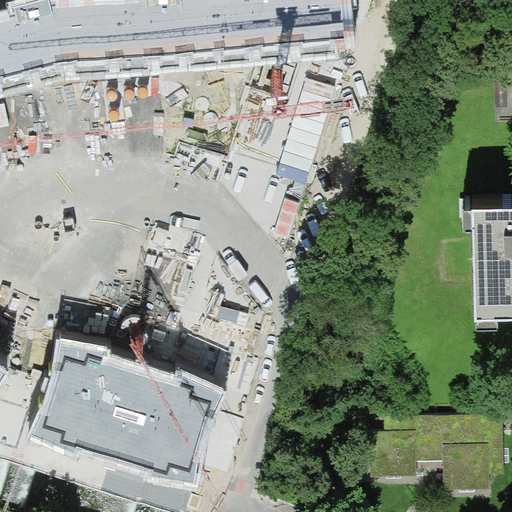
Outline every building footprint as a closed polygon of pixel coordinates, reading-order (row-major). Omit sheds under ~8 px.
[(7,10),(0,11),(0,83),(3,95),(65,79),(117,77),(109,0),(14,0),(5,2),(7,10)] [(109,0),(117,77),(225,67),(218,0),(109,0)] [(218,0),(225,67),(356,55),(350,0),(218,0)] [(511,201),(486,203),(491,313),(511,312),(511,201)] [(110,346),(56,341),(48,390),(29,438),(77,461),(80,456),(150,477),(153,484),(198,491),(207,441),(228,391),(180,366),(175,374),(109,354),(110,346)] [(0,385),(8,371),(0,365),(0,385)] [(504,412),(386,414),(386,428),(373,428),(373,473),(419,472),(419,456),(447,456),(447,484),(492,483),(491,466),(505,465),(504,412)]
